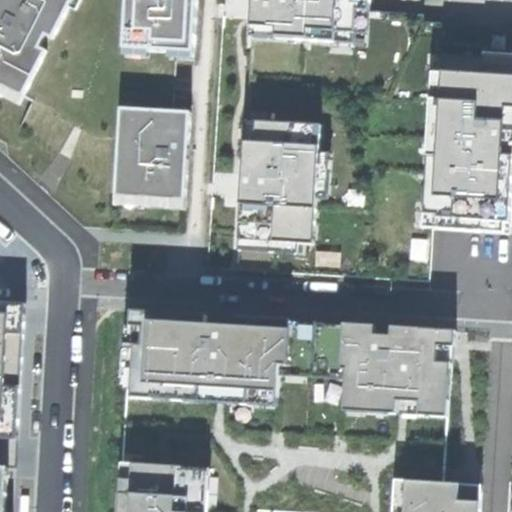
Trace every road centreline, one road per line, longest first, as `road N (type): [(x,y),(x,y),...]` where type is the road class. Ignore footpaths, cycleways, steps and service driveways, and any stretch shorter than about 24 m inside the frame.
road 1 (residential): [(63,280),(511,306)]
road 2 (residential): [(63,280),(50,511)]
